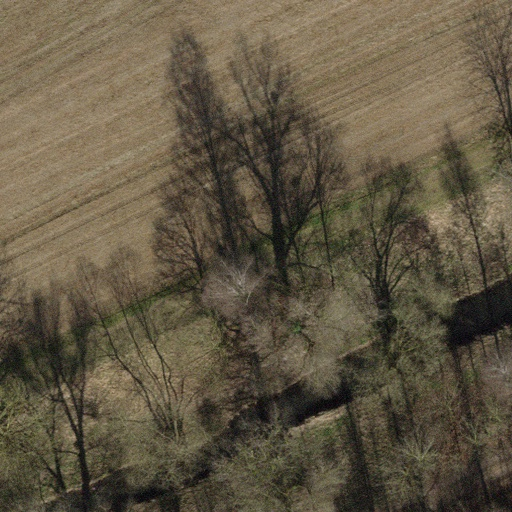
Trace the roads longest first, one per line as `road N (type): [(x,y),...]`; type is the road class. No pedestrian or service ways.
road 1 (track): [(511,148),(0,395)]
road 2 (track): [(511,458),(401,511)]
